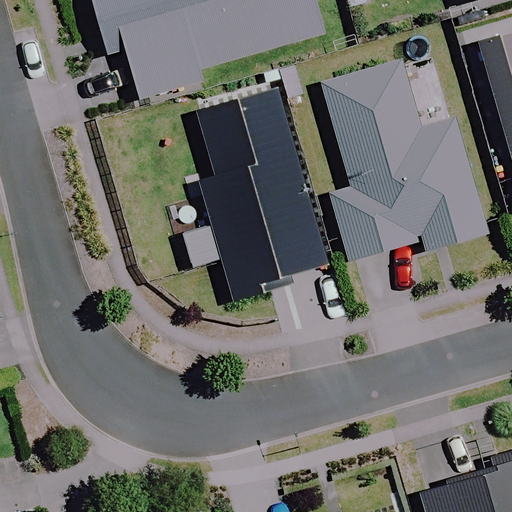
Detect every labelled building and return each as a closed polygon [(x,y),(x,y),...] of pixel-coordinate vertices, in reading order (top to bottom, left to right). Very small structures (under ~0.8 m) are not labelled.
[(239,0),(90,0),(106,56),(122,52),(136,102),(202,83),(198,72),(321,37),(310,0),(257,0),(241,5),(239,0)] [(511,34),(477,45),(511,168),(511,34)] [(424,254),(485,237),(452,121),(419,130),(400,64),(320,86),(350,189),(329,195),(349,263),(421,242),(424,254)] [(274,90),(194,113),(213,181),(199,185),(233,303),(290,286),(288,279),(325,268),(274,90)] [(418,499),(421,511),(511,511),(511,455),(490,461),(493,472),(444,486),(445,491),(418,499)]
